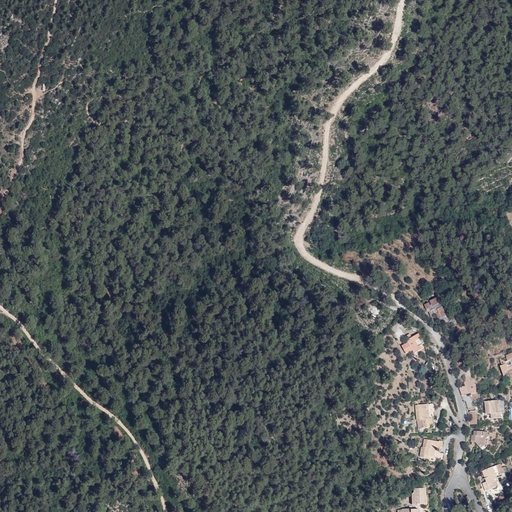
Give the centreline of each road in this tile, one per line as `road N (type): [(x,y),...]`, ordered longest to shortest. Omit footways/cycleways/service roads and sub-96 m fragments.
road 1 (track): [(375,289),(330,271),(309,255),(304,239),(326,187),(338,116),(394,53),(406,0)]
road 2 (track): [(166,511),(126,428),(0,307)]
road 3 (residential): [(457,474),(464,422),(445,351),(412,313),(375,289)]
road 4 (track): [(0,203),(33,115),(56,0)]
